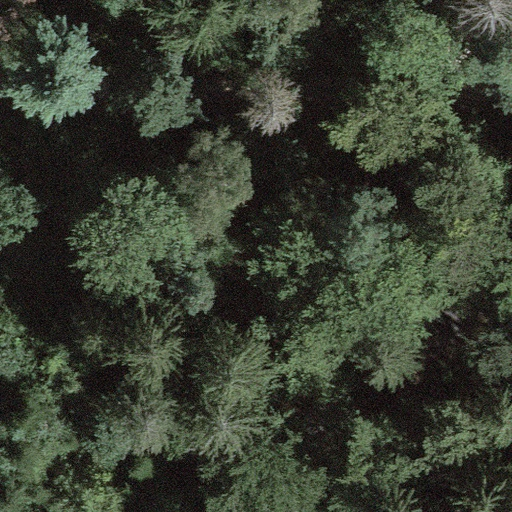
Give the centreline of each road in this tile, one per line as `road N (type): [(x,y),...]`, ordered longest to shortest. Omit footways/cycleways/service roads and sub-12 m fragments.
road 1 (track): [(0,108),(511,93)]
road 2 (track): [(211,511),(511,273)]
